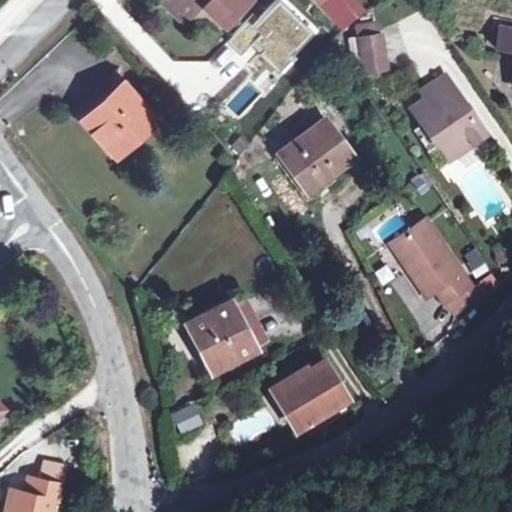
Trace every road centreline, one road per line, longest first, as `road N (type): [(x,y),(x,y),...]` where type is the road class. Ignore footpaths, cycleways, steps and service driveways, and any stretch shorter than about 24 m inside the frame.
road 1 (residential): [(123,501),(342,428),(447,365),(511,287)]
road 2 (residential): [(123,501),(121,354),(96,288),(41,210)]
road 3 (unknown): [(121,354),(0,455)]
